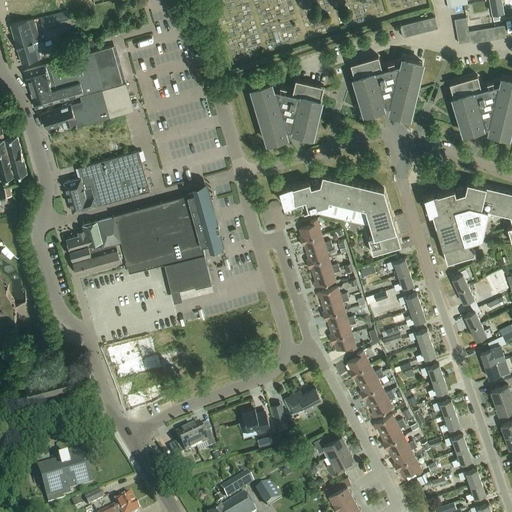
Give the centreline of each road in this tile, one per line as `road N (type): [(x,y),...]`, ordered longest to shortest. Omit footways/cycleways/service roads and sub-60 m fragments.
road 1 (residential): [(511,511),(401,179),(414,141)]
road 2 (tertiary): [(115,417),(91,344),(58,305),(41,255),(46,180),(27,115),(0,68)]
road 3 (residential): [(129,440),(189,405),(271,375),(288,348)]
road 4 (residential): [(414,141),(381,131),(241,173)]
road 5 (residential): [(241,173),(190,0)]
road 6 (residential): [(383,474),(309,343)]
road 7 (residential): [(309,343),(278,244),(255,242)]
